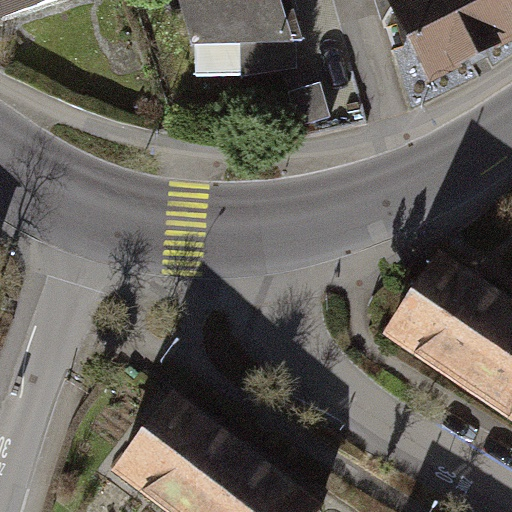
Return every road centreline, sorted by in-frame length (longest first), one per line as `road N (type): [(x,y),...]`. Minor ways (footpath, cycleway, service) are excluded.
road 1 (residential): [(263,232),(281,334),(309,371),(360,412),(511,501)]
road 2 (residential): [(101,215),(0,502)]
road 3 (tertiary): [(511,126),(415,185),(263,232)]
road 4 (tertiary): [(263,232),(183,234),(101,215)]
